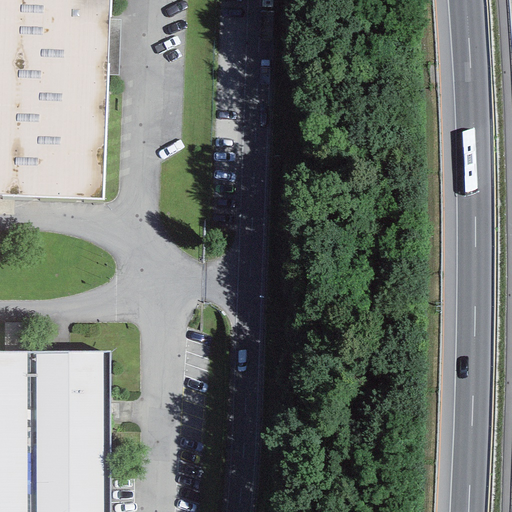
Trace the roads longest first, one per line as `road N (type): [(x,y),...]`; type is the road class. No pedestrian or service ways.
road 1 (tertiary): [(236,511),(256,0)]
road 2 (motorway): [(465,0),(474,326),(468,511)]
road 3 (unknown): [(0,308),(150,308),(143,511)]
road 4 (unknown): [(0,232),(152,229)]
